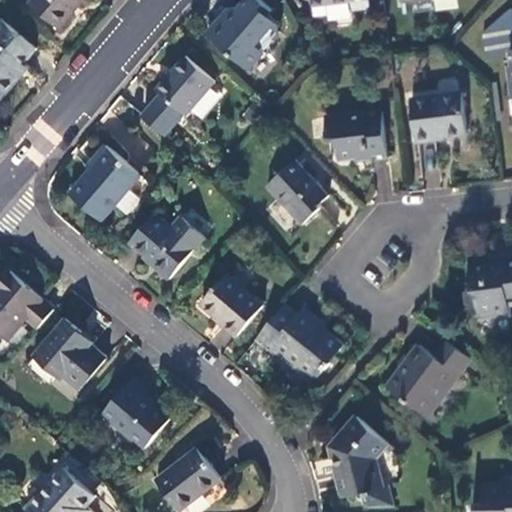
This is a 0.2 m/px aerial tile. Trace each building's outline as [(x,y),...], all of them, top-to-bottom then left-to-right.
[(82,0),(31,0),(28,4),(58,29),(74,10),(82,0)] [(207,34),(247,69),(262,52),(259,49),(279,25),(267,14),(271,10),(259,0),(243,0),(237,7),(230,8),(207,34)] [(368,8),(366,0),(304,0),(306,7),(350,3),(352,9),(368,8)] [(35,49),(0,20),(0,96),(8,86),(18,75),(13,70),(18,64),(20,65),(35,49)] [(186,57),(157,91),(186,115),(214,81),(186,57)] [(462,95),(410,100),(416,143),(435,141),(435,137),(466,134),(462,95)] [(381,113),(324,119),(327,139),(334,139),(337,160),(366,157),(367,162),(387,159),(381,113)] [(140,176),(105,146),(92,162),(95,164),(69,195),(101,221),(140,176)] [(329,196),(296,160),(267,187),(302,225),(320,209),(318,207),(329,196)] [(172,229),(154,214),(130,242),(154,263),(152,265),(168,279),(195,249),(172,229)] [(182,217),(172,229),(195,249),(206,238),(182,217)] [(511,306),(511,260),(492,263),(491,255),(469,258),(472,284),(466,290),(468,308),(479,307),(481,319),(511,316),(510,307),(511,306)] [(23,321),(35,330),(52,309),(7,271),(0,279),(0,336),(6,342),(23,321)] [(264,306),(227,275),(201,304),(225,324),(223,325),(237,337),(264,306)] [(297,317),(283,305),(254,341),(272,355),(277,349),(315,380),(341,347),(315,326),(317,324),(302,311),(297,317)] [(64,320),(35,353),(50,365),(49,372),(57,378),(64,378),(79,390),(107,358),(89,344),(91,343),(64,320)] [(446,389),(469,358),(445,341),(433,357),(419,346),(387,388),(421,414),(425,413),(443,390),(446,389)] [(134,378),(102,415),(144,450),(168,420),(142,396),(147,390),(134,378)] [(387,445),(356,420),(330,450),(343,499),(361,495),(365,508),(393,508),(388,486),(381,487),(374,461),(387,445)] [(197,450),(156,480),(179,511),(219,480),(197,450)] [(63,469),(25,511),(26,511),(88,511),(89,511),(85,508),(95,498),(63,469)] [(511,511),(511,489),(481,490),(483,505),(471,505),(470,511),(511,511)]
